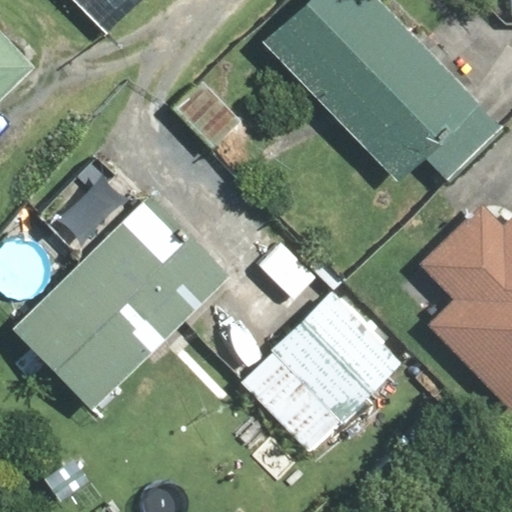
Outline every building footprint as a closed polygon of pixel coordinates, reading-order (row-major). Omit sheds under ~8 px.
[(383,0),(294,0),(253,40),(417,210),(504,125),(383,0)] [(0,89),(35,55),(0,19),(0,89)] [(224,272),(103,149),(35,215),(76,257),(6,325),(86,407),(224,272)] [(421,321),(432,334),(503,412),(511,403),(511,225),(503,233),(477,204),(415,260),(448,297),(421,321)] [(298,321),(367,394),(399,363),(350,311),(360,301),(340,280),(298,321)] [(268,349),(338,422),(367,394),(298,321),(268,349)] [(338,422),(268,349),(236,380),(306,453),(338,422)]
